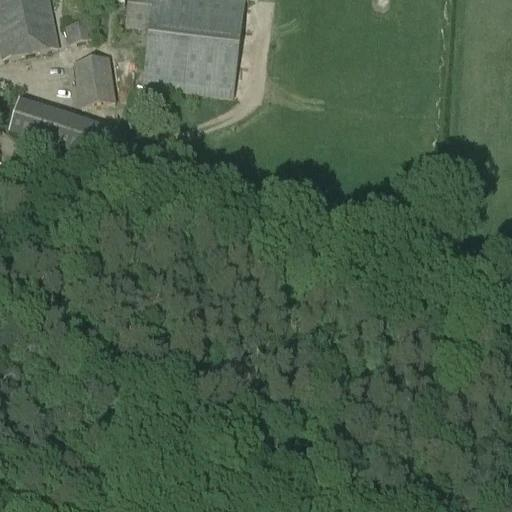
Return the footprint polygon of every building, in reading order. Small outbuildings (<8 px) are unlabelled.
[(0,0),(0,55),(2,65),(57,55),(46,0),(0,0)] [(141,93),(232,105),(245,0),(242,0),(127,0),(124,33),(148,36),(141,93)] [(68,51),(94,46),(90,27),(64,32),(68,51)] [(80,114),(115,109),(108,63),(73,68),(80,114)] [(105,170),(115,136),(19,105),(9,139),(105,170)]
